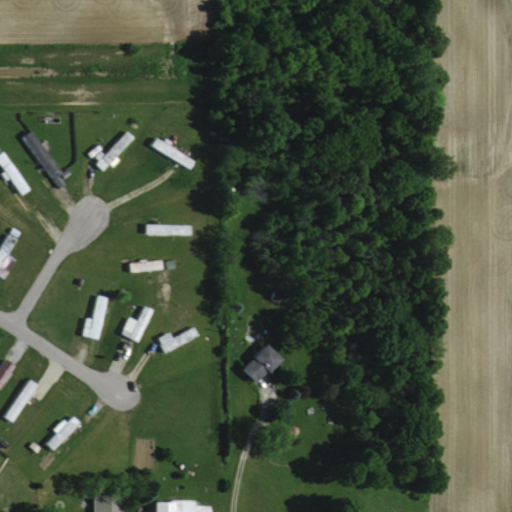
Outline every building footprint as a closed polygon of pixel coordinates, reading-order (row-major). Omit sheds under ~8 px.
[(14,136),(47,179),(57,171),(24,127),(14,136)] [(98,151),(90,144),(82,152),(90,159),(87,163),(96,172),(128,137),(119,129),(98,151)] [(150,138),(147,136),(142,144),(175,163),(179,156),(150,138)] [(186,234),(186,224),(137,223),(137,233),(186,234)] [(0,274),(10,257),(3,253),(11,238),(0,232),(0,231),(0,274)] [(121,271),(157,267),(156,258),(120,261),(121,271)] [(74,335),(93,339),(102,296),(89,293),(84,317),(78,316),(74,335)] [(147,308),(136,303),(129,319),(120,315),(112,333),(133,342),(147,308)] [(165,336),(162,330),(150,336),(157,352),(194,334),(189,324),(165,336)] [(245,383),(270,356),(255,342),(230,369),(245,383)] [(0,376),(8,364),(0,358),(0,376)] [(0,409),(0,418),(6,422),(31,384),(21,377),(0,409)] [(37,442),(47,452),(76,425),(63,412),(46,429),(48,432),(37,442)] [(84,511),(112,511),(113,496),(84,497),(84,511)] [(202,511),(202,504),(187,504),(187,500),(143,499),(142,511),(202,511)]
